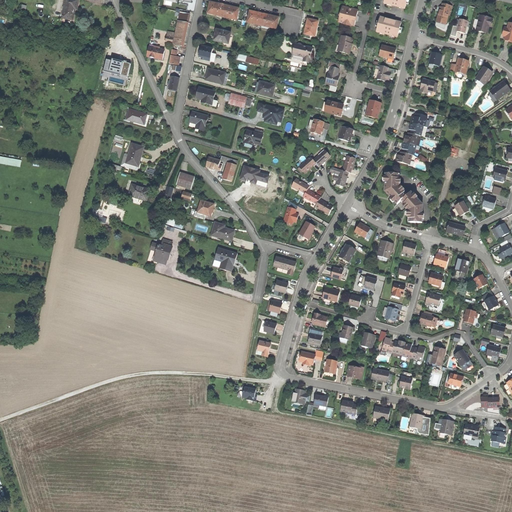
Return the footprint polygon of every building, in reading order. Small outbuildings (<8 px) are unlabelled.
[(77,10),(79,0),(65,0),(63,18),(73,20),(75,11),(75,9),(77,10)] [(406,4),(407,0),(384,0),(384,3),(387,4),(392,6),(394,6),(397,7),(402,8),(405,9),(406,4)] [(207,14),(222,17),(225,5),(217,3),(210,2),(207,14)] [(447,23),(449,15),(450,15),(453,6),(443,3),(442,7),(441,7),(439,14),(437,20),(447,23)] [(237,20),(239,8),(233,7),(225,5),(222,17),(237,20)] [(339,22),(355,26),(356,20),(356,18),(357,16),(359,10),(343,6),(342,12),(341,11),(339,16),(340,16),(339,22)] [(258,12),(250,11),(247,23),(262,26),(265,14),(258,12)] [(180,13),(178,21),(187,23),(188,15),(180,13)] [(275,16),(265,14),(262,26),(276,29),(279,17),(275,16)] [(491,19),(491,18),(480,16),(479,20),(480,20),(478,31),(483,33),(487,34),(489,27),(491,19)] [(397,37),(399,32),(400,28),(402,22),(392,20),(381,17),(380,21),(379,22),(378,27),(376,32),(380,33),(384,34),(390,35),(394,37),(397,37)] [(310,35),(315,36),(319,21),(308,19),(306,24),(308,24),(307,27),(306,30),(305,29),(304,34),(305,34),(310,35)] [(465,34),(468,22),(460,20),(458,28),(457,32),(461,33),(465,34)] [(173,44),(182,46),(187,23),(178,21),(173,44)] [(511,41),(511,24),(509,24),(508,29),(505,28),(503,36),(505,37),(505,40),(511,41)] [(229,45),(231,34),(217,30),(215,35),(214,41),(229,45)] [(340,51),(350,54),(351,50),(351,48),(350,48),(351,44),(352,38),(342,35),(340,45),(342,46),(340,51)] [(313,49),(301,46),(301,45),(301,44),(300,44),(299,44),(298,44),(298,45),(298,47),(297,47),(295,46),(292,57),(293,57),(293,55),(304,58),(303,62),(312,64),(314,58),(311,57),(313,49)] [(212,54),(213,49),(202,46),(201,51),(199,57),(202,57),(205,58),(204,60),(210,62),(212,54)] [(390,48),(385,47),(382,46),(380,56),(394,60),(395,55),(397,50),(390,48)] [(163,60),(165,51),(159,50),(154,48),(149,47),(147,57),(156,58),(163,60)] [(434,66),(439,67),(442,55),(432,53),(431,59),(429,64),(434,66)] [(237,60),(246,62),(248,56),(239,54),(237,60)] [(169,64),(178,66),(180,57),(175,56),(171,56),(169,64)] [(246,62),(258,65),(259,59),(248,56),(246,62)] [(463,74),(465,74),(469,62),(464,60),(459,59),(457,66),(456,72),(463,74)] [(327,84),(337,86),(339,80),(340,78),(338,77),(338,75),(341,64),(330,61),(329,66),(331,67),(327,84)] [(385,81),(385,80),(389,81),(390,76),(391,73),(388,72),(389,68),(380,66),(377,79),(385,81)] [(485,85),(493,74),(489,71),(484,68),(476,79),(485,85)] [(226,74),(208,69),(207,74),(206,80),(223,85),(226,74)] [(169,89),(178,91),(180,78),(171,76),(170,83),(169,89)] [(435,83),(423,80),(421,86),(420,91),(427,93),(428,91),(432,92),(435,83)] [(507,86),(504,81),(491,91),(497,100),(510,90),(507,86)] [(266,84),(260,82),(257,93),(272,97),(275,86),(266,84)] [(205,103),(212,105),(213,100),(215,92),(200,88),(197,98),(203,100),(206,101),(205,103)] [(245,105),(247,98),(231,94),(229,102),(245,106),(245,105)] [(335,114),(341,115),(342,114),(344,105),(342,104),(329,100),(328,102),(324,101),(322,110),(335,114)] [(366,115),(376,118),(378,113),(379,109),(380,109),(382,103),(371,100),(366,115)] [(277,125),(277,121),(281,122),(284,111),(259,104),(257,111),(265,113),(264,115),(264,118),(266,118),(265,122),(277,125)] [(136,122),(144,125),(146,120),(147,115),(130,110),(127,120),(136,123),(136,122)] [(204,131),(208,117),(193,112),(190,122),(197,124),(196,129),(198,129),(204,131)] [(428,116),(418,113),(417,117),(416,116),(413,116),(412,119),(412,122),(428,126),(429,127),(431,120),(427,119),(428,116)] [(323,132),(324,128),(322,128),(324,122),(315,119),(314,121),(312,120),(309,127),(312,128),(311,132),(320,135),(321,134),(322,134),(323,132)] [(427,133),(428,126),(412,122),(410,122),(409,126),(408,128),(411,129),(413,129),(412,133),(419,135),(422,136),(423,132),(427,133)] [(351,137),(353,137),(354,134),(355,130),(344,127),(340,139),(349,142),(351,137)] [(251,144),(251,142),(252,142),(260,145),(263,135),(248,130),(245,140),(246,140),(245,142),(251,144)] [(416,145),(419,135),(412,133),(410,132),(409,132),(408,136),(406,135),(404,135),(403,138),(402,141),(403,141),(416,145)] [(414,155),(416,145),(403,141),(401,146),(401,148),(403,148),(405,149),(404,152),(412,155),(414,155)] [(131,144),(128,155),(126,163),(138,167),(140,159),(143,147),(131,144)] [(325,150),(314,160),(316,163),(319,166),(322,164),(330,156),(325,150)] [(411,160),(412,155),(404,152),(403,152),(402,155),(400,154),(398,154),(397,157),(396,160),(401,162),(410,164),(410,165),(413,166),(415,161),(411,160)] [(137,170),(138,167),(126,163),(128,155),(125,154),(121,166),(137,170)] [(228,163),(235,165),(237,160),(221,156),(220,160),(221,160),(228,163)] [(347,156),(343,170),(348,172),(351,173),(352,166),(355,158),(347,156)] [(0,160),(0,163),(21,167),(22,161),(1,157),(0,160)] [(215,159),(209,157),(206,166),(210,167),(210,169),(212,170),(214,170),(214,169),(221,170),(223,163),(220,162),(221,160),(220,160),(215,159)] [(303,171),(305,173),(310,168),(316,163),(314,160),(311,157),(299,167),(300,168),(303,171)] [(231,181),(235,165),(228,163),(224,178),(231,181)] [(346,181),(348,172),(343,170),(333,167),(332,172),(339,174),(336,184),(344,187),(346,181)] [(504,180),(505,180),(507,176),(508,171),(497,168),(494,177),(495,178),(504,180)] [(177,185),(191,189),(195,177),(180,173),(177,185)] [(398,177),(398,173),(386,173),(386,191),(390,195),(392,197),(392,198),(398,204),(401,201),(403,200),(407,196),(404,193),(406,192),(400,186),(400,177),(398,177)] [(292,186),(305,194),(307,190),(309,187),(305,184),(299,181),(296,179),(292,186)] [(129,196),(147,201),(150,191),(142,188),(132,185),(129,196)] [(494,186),(493,193),(500,195),(502,188),(494,186)] [(171,199),(173,192),(166,190),(164,197),(171,199)] [(303,197),(316,205),(319,200),(321,198),(315,195),(315,194),(307,190),(305,194),(303,197)] [(411,191),(408,194),(407,196),(403,200),(405,202),(404,203),(409,210),(409,218),(411,218),(411,222),(423,222),(424,204),(411,191)] [(494,209),(497,200),(485,196),(485,197),(484,202),(482,206),(484,206),(483,209),(489,211),(491,210),(494,209)] [(329,214),(333,207),(329,205),(326,203),(319,200),(316,205),(315,207),(329,214)] [(201,201),(198,211),(198,213),(206,215),(211,216),(212,211),(214,204),(201,201)] [(290,201),(288,207),(296,210),(298,206),(290,201)] [(466,213),(469,211),(464,201),(455,206),(461,216),(466,213)] [(292,221),(296,222),(297,219),(298,218),(299,215),(295,213),(296,210),(288,207),(284,220),(292,223),(292,221)] [(205,219),(206,215),(198,213),(198,211),(192,209),(190,215),(205,219)] [(167,224),(182,229),(184,222),(169,218),(167,224)] [(299,234),(308,240),(312,234),(315,227),(306,222),(299,234)] [(211,235),(231,241),(233,236),(235,231),(224,228),(225,226),(215,223),(211,235)] [(363,236),(365,237),(368,233),(367,232),(369,228),(366,226),(364,225),(360,223),(358,227),(355,231),(357,233),(363,236)] [(447,232),(463,236),(464,231),(466,227),(449,223),(447,232)] [(500,226),(496,228),(501,237),(510,232),(505,223),(500,226)] [(496,240),(501,237),(496,228),(491,230),(496,240)] [(388,242),(382,241),(378,254),(383,256),(382,257),(389,259),(390,254),(389,253),(390,249),(391,250),(393,244),(388,242)] [(403,252),(414,255),(416,245),(409,243),(405,242),(403,252)] [(152,260),(166,265),(168,259),(169,256),(170,256),(173,247),(171,246),(162,244),(161,246),(153,244),(151,250),(156,251),(154,255),(152,260)] [(338,259),(347,264),(355,250),(347,244),(343,251),(338,259)] [(511,254),(511,250),(509,244),(502,247),(499,249),(501,252),(502,253),(504,258),(511,255),(511,254)] [(220,269),(232,272),(234,266),(235,262),(238,254),(219,248),(215,259),(219,260),(222,261),(220,269)] [(444,257),(437,255),(434,265),(446,268),(448,258),(444,257)] [(287,275),(292,276),(295,263),(291,261),(281,259),(275,257),(273,267),(277,268),(276,271),(287,274),(287,275)] [(464,261),(460,260),(456,274),(461,276),(461,278),(465,279),(469,263),(464,261)] [(411,267),(401,264),(398,274),(409,277),(410,272),(411,267)] [(330,277),(340,280),(343,270),(333,268),(332,272),(330,277)] [(430,286),(440,288),(443,277),(432,274),(430,279),(429,283),(431,284),(430,286)] [(483,275),(474,280),(479,289),(488,284),(486,281),(485,280),(485,279),(483,275)] [(372,289),(375,290),(377,280),(368,277),(365,287),(372,289)] [(278,281),(276,286),(275,291),(279,291),(286,294),(287,289),(289,284),(278,281)] [(392,292),(393,292),(401,294),(404,295),(404,292),(406,287),(395,284),(392,292)] [(322,298),(336,302),(339,292),(325,288),(323,293),(322,298)] [(482,297),(485,301),(489,309),(490,310),(498,306),(496,302),(490,291),(482,297)] [(431,304),(438,307),(441,296),(436,295),(436,296),(429,294),(427,300),(425,305),(430,306),(431,304)] [(349,305),(360,308),(360,304),(362,298),(352,296),(349,305)] [(269,311),(280,314),(281,308),(282,304),(272,301),(272,302),(270,310),(269,311)] [(388,308),(386,317),(385,319),(395,322),(397,316),(398,310),(388,308)] [(466,310),(464,321),(473,324),(474,321),(475,318),(476,313),(466,310)] [(312,323),(324,327),(326,318),(320,316),(320,315),(315,313),(313,318),(312,323)] [(426,325),(431,327),(434,317),(430,317),(423,315),(422,317),(421,321),(422,321),(422,324),(426,325)] [(437,318),(434,317),(431,327),(426,325),(425,329),(432,331),(434,329),(437,318)] [(277,325),(267,322),(264,332),(274,334),(276,329),(277,325)] [(339,337),(350,340),(353,328),(349,327),(345,325),(342,332),(340,332),(339,337)] [(502,337),(503,337),(504,333),(505,328),(494,325),(491,335),(497,336),(502,337)] [(309,334),(311,334),(322,336),(323,331),(310,328),(309,334)] [(382,341),(385,341),(386,338),(387,333),(382,331),(379,341),(382,342),(382,341)] [(372,348),(375,340),(372,339),(369,338),(371,334),(369,333),(365,332),(361,346),(369,348),(369,347),(372,348)] [(322,336),(311,334),(309,339),(308,344),(320,346),(322,336)] [(392,354),(392,353),(395,343),(392,342),(392,340),(391,339),(386,338),(385,341),(381,354),(382,355),(384,356),(386,355),(387,352),(392,354)] [(260,341),(258,351),(269,353),(270,350),(271,344),(260,341)] [(392,353),(403,356),(406,344),(406,343),(402,342),(400,341),(399,345),(395,343),(392,353)] [(412,359),(413,358),(415,351),(411,350),(412,346),(410,345),(406,344),(403,356),(402,356),(412,359)] [(501,349),(490,346),(487,355),(493,357),(498,358),(499,358),(500,353),(501,349)] [(413,358),(423,361),(426,349),(423,348),(420,347),(419,351),(415,350),(415,351),(413,358)] [(433,356),(432,362),(442,365),(446,351),(439,349),(435,348),(433,356)] [(316,355),(315,359),(322,361),(324,352),(317,350),(316,355)] [(465,370),(472,365),(467,356),(465,354),(464,353),(463,350),(454,356),(463,369),(465,370)] [(315,359),(316,355),(310,354),(303,352),(301,362),(303,363),(302,365),(309,366),(310,365),(313,365),(315,359)] [(337,362),(327,360),(325,372),(330,373),(335,374),(337,362)] [(364,369),(350,367),(348,377),(354,378),(362,379),(364,369)] [(379,381),(388,382),(388,379),(389,375),(390,372),(374,369),(372,379),(379,381)] [(464,378),(451,374),(448,384),(461,387),(462,383),(464,378)] [(412,379),(402,377),(399,388),(403,389),(403,387),(406,388),(410,389),(412,379)] [(246,400),(256,402),(257,394),(255,394),(255,393),(256,390),(245,388),(244,392),(243,392),(242,398),(247,399),(246,400)] [(305,401),(309,401),(310,396),(306,395),(303,395),(304,391),(300,390),(296,389),(294,403),(301,404),(300,406),(304,407),(305,401)] [(314,404),(314,407),(318,408),(319,406),(326,407),(328,398),(322,397),(316,396),(314,404)] [(499,407),(500,407),(499,398),(494,398),(488,398),(487,397),(482,398),(482,407),(487,407),(488,408),(494,408),(499,407)] [(341,411),(356,414),(357,406),(353,405),(354,403),(349,402),(343,401),(341,411)] [(379,419),(388,421),(390,410),(386,409),(385,410),(384,409),(381,409),(381,408),(376,407),(374,416),(379,417),(379,419)] [(419,434),(429,436),(431,419),(425,418),(420,417),(420,416),(416,415),(412,414),(409,427),(417,429),(417,430),(419,434)] [(448,434),(452,434),(454,423),(448,422),(449,421),(446,420),(443,420),(442,425),(439,424),(435,423),(434,429),(441,430),(441,433),(448,435),(448,434)] [(466,425),(464,435),(473,436),(472,439),(477,439),(480,427),(474,426),(474,427),(472,426),(470,426),(471,426),(466,425)] [(505,433),(496,432),(495,436),(492,436),(491,441),(505,444),(506,438),(505,438),(506,433),(505,433)]
